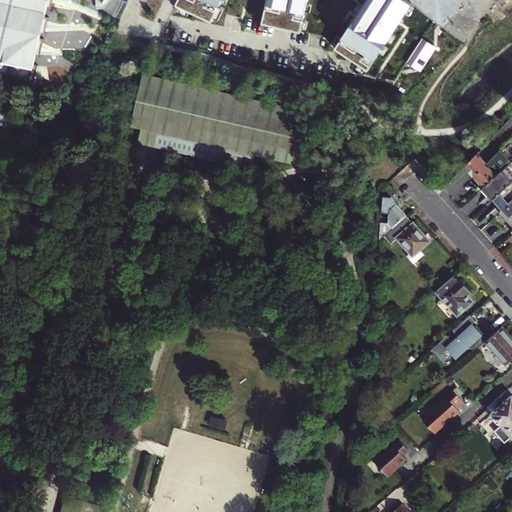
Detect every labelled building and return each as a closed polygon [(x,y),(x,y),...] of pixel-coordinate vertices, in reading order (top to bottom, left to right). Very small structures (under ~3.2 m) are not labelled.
[(0,0),(0,80),(34,90),(51,0),(130,0),(133,1),(132,0),(0,0)] [(178,0),(177,4),(213,20),(223,0),(267,0),(262,24),(303,32),(310,0),(359,0),(362,2),(331,48),(367,73),(415,4),(409,0),(178,0)] [(459,0),(448,23),(483,40),(510,0),(459,0)] [(136,77),(100,71),(98,83),(134,89),(136,77)] [(145,73),(135,120),(195,138),(210,88),(165,78),(145,73)] [(210,88),(195,138),(241,151),(292,163),(305,111),(210,88)] [(195,138),(135,120),(133,126),(241,151),(195,138)] [(467,171),(482,187),(510,162),(498,148),(484,163),(479,157),(475,153),(463,166),(467,171)] [(482,187),(492,198),(511,180),(511,160),(510,162),(482,187)] [(511,180),(492,198),(502,209),(500,211),(511,224),(511,180)] [(388,215),(385,236),(405,217),(394,205),(399,201),(394,196),(391,199),(388,215)] [(405,217),(385,236),(385,238),(390,243),(396,238),(411,255),(407,258),(413,265),(423,255),(418,250),(428,242),(405,217)] [(471,293),(453,273),(435,290),(460,317),(468,309),(472,309),(474,307),(473,303),(467,296),(471,293)] [(487,341),(491,337),(486,331),(483,334),(476,326),(474,328),(472,326),(476,322),(470,316),(453,331),(459,338),(453,343),(447,336),(430,351),(442,355),(448,350),(456,359),(468,349),(474,350),(477,347),(479,348),(487,341)] [(511,358),(511,339),(501,328),(491,337),(487,341),(507,363),(511,358)] [(511,387),(511,386),(491,404),(497,411),(490,417),(509,439),(511,436),(511,387)] [(465,403),(454,391),(423,419),(436,434),(451,421),(450,420),(461,412),(458,409),(465,403)] [(211,415),(208,425),(224,430),(227,420),(211,415)] [(411,450),(401,439),(394,446),(376,462),(390,478),(404,466),(403,465),(408,460),(405,455),(411,450)] [(103,511),(105,505),(68,495),(62,511),(103,511)] [(298,511),(302,500),(286,495),(280,511),(298,511)]
